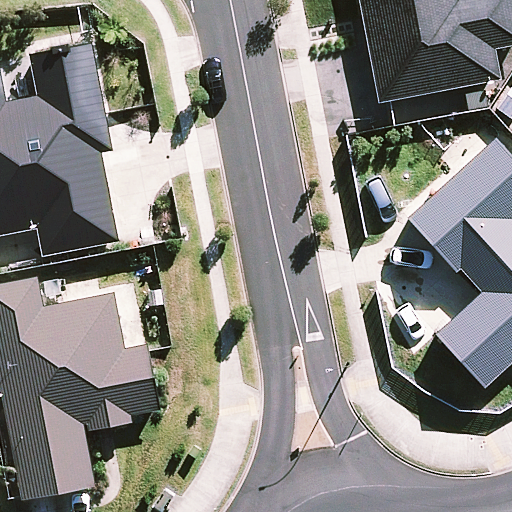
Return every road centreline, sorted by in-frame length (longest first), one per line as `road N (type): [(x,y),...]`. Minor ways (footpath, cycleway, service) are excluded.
road 1 (residential): [(286,293),(229,0)]
road 2 (residential): [(286,293),(348,441),(380,494)]
road 3 (residential): [(263,511),(286,293)]
